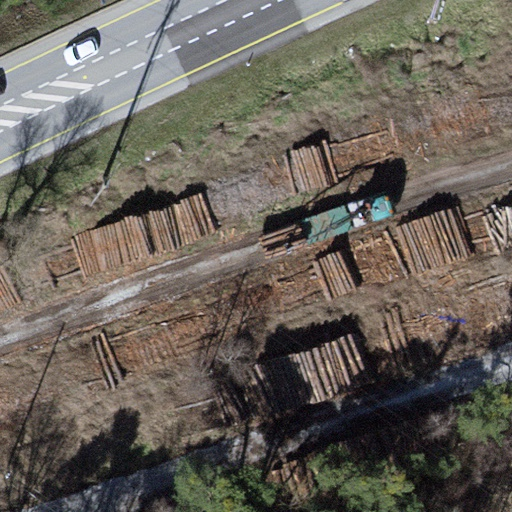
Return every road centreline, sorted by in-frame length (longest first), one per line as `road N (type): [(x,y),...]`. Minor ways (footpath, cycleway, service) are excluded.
road 1 (track): [(511,165),(281,234),(0,339)]
road 2 (track): [(511,372),(87,511)]
road 3 (primary): [(258,0),(0,118)]
